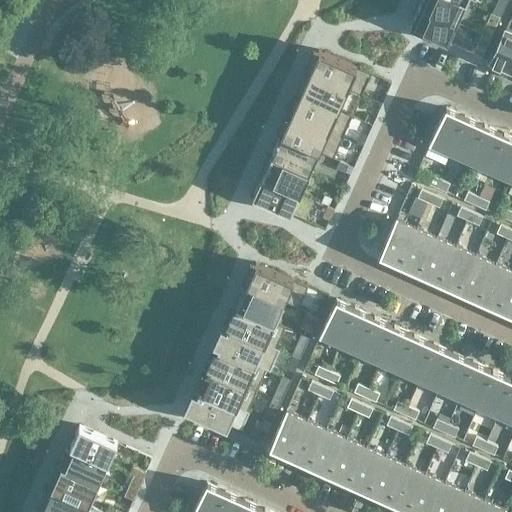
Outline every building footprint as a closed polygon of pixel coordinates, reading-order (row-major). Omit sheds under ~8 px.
[(463,0),(421,0),(420,6),(458,23),(467,2),(463,0)] [(501,17),(508,2),(502,0),(497,0),(492,13),(501,17)] [(447,43),(457,22),(419,5),(409,27),(447,43)] [(488,62),(509,71),(511,63),(511,30),(503,26),(488,62)] [(360,68),(356,66),(325,52),(319,50),(313,47),(304,66),(310,69),(309,71),(362,94),(371,73),(360,68)] [(362,94),(309,71),(300,92),(352,115),(362,94)] [(352,115),(300,92),(299,93),(293,91),(286,108),(291,111),(290,113),(343,136),(352,115)] [(450,153),(467,116),(446,107),(429,144),(450,153)] [(343,136),(290,113),(289,115),(284,112),(276,130),(282,132),(281,134),(319,151),(333,158),(343,136)] [(470,162),(486,125),(467,116),(450,153),(470,162)] [(490,171),(506,134),(486,125),(470,162),(490,171)] [(281,134),(271,155),(309,172),(319,151),(281,134)] [(509,180),(511,173),(511,136),(506,134),(490,171),(509,180)] [(300,193),(309,172),(271,155),(262,176),(300,193)] [(340,161),(337,168),(346,172),(349,165),(340,161)] [(435,187),(439,178),(428,173),(424,182),(435,187)] [(300,193),(262,176),(252,197),(290,214),(300,193)] [(450,183),(439,178),(435,187),(446,192),(450,183)] [(338,200),(343,188),(335,184),(330,197),(338,200)] [(428,202),(432,193),(421,188),(421,189),(417,197),(428,202)] [(475,204),(479,196),(468,191),(464,200),(475,204)] [(443,198),(432,193),(428,202),(439,207),(443,199),(443,198)] [(489,201),(479,196),(475,204),(486,209),(489,201)] [(322,217),(330,220),(335,209),(327,206),(322,217)] [(468,220),(472,211),(461,206),(457,215),(467,220),(468,220)] [(511,221),(511,210),(507,208),(503,217),(511,221)] [(479,225),(482,216),(483,216),(472,211),(468,220),(479,225)] [(401,264),(417,227),(396,218),(380,254),(401,264)] [(507,237),(511,229),(500,224),(496,233),(507,237)] [(420,273),(437,236),(417,227),(401,264),(420,273)] [(440,282),(457,245),(437,236),(420,273),(440,282)] [(460,290),(476,253),(457,245),(440,282),(460,290)] [(479,299),(496,262),(476,253),(460,290),(479,299)] [(247,282),(246,283),(284,300),(299,307),(308,286),(256,262),(250,260),(241,279),(247,282)] [(499,308),(511,279),(511,269),(496,262),(479,299),(499,308)] [(511,313),(511,279),(499,308),(511,313)] [(246,283),(237,305),(274,322),(284,300),(246,283)] [(340,345),(357,308),(336,299),(320,336),(340,345)] [(285,327),(274,322),(237,305),(236,307),(230,304),(222,321),(228,324),(227,326),(276,348),(285,327)] [(360,354),(377,317),(357,308),(340,345),(360,354)] [(380,363),(396,326),(377,317),(360,354),(380,363)] [(276,348),(227,326),(226,328),(221,325),(213,343),(218,345),(218,347),(267,369),(270,370),(280,349),(276,348)] [(399,371),(416,334),(396,326),(380,363),(399,371)] [(301,333),(291,355),(292,355),(300,359),(310,337),(301,333)] [(419,380),(436,343),(416,334),(399,371),(419,380)] [(439,389),(455,352),(436,343),(419,380),(439,389)] [(257,390),(267,369),(218,347),(217,349),(211,346),(203,364),(209,366),(208,368),(257,390)] [(459,398),(475,361),(455,352),(439,389),(459,398)] [(298,364),(300,359),(292,355),(289,362),(297,366),(298,364)] [(478,407),(495,370),(475,361),(459,398),(478,407)] [(296,368),(297,366),(289,362),(286,369),(294,372),(296,368)] [(325,379),(329,370),(318,365),(314,374),(325,379)] [(247,411),(257,390),(208,368),(207,370),(202,367),(194,385),(200,387),(199,389),(247,411)] [(340,375),(329,370),(325,379),(336,384),(340,375)] [(498,416),(511,384),(511,377),(495,370),(478,407),(498,416)] [(319,394),(323,385),(312,380),(308,389),(319,394)] [(365,396),(369,388),(358,383),(354,391),(365,396)] [(511,421),(511,384),(498,416),(511,421)] [(329,399),(333,390),(323,385),(319,394),(329,399)] [(274,397),(281,401),(285,391),(278,388),(274,397)] [(380,392),(369,388),(365,396),(376,401),(380,392)] [(249,412),(247,411),(199,389),(197,392),(192,390),(184,407),(189,410),(194,412),(227,427),(229,423),(242,429),(249,412)] [(274,417),(281,401),(274,397),(273,397),(266,413),(274,417)] [(358,412),(362,403),(351,398),(347,407),(358,412)] [(404,414),(408,405),(397,400),(393,409),(404,414)] [(369,416),(373,408),(362,403),(358,412),(369,416)] [(419,410),(408,405),(404,414),(415,419),(419,410)] [(291,456),(307,419),(286,410),(270,446),(291,456)] [(397,429),(401,420),(390,416),(386,424),(397,429)] [(261,425),(270,429),(273,422),(264,418),(261,425)] [(444,432),(448,423),(437,418),(433,427),(444,432)] [(310,464),(327,428),(307,419),(291,456),(310,464)] [(408,434),(412,425),(401,420),(397,429),(408,434)] [(458,428),(448,423),(444,432),(455,437),(458,428)] [(79,425),(70,446),(108,463),(117,442),(79,425)] [(330,473),(347,436),(327,428),(310,464),(330,473)] [(437,447),(441,438),(430,433),(426,442),(437,447)] [(350,482),(366,445),(347,436),(330,473),(350,482)] [(483,449),(487,441),(476,436),(472,444),(483,449)] [(448,452),(452,443),(441,438),(437,447),(448,452)] [(498,446),(487,441),(483,449),(494,454),(498,446)] [(369,491),(386,454),(366,445),(350,482),(369,491)] [(108,463),(70,446),(69,448),(66,446),(58,463),(61,465),(60,467),(98,484),(108,463)] [(476,465),(480,456),(469,451),(465,460),(476,465)] [(389,500),(406,463),(386,454),(369,491),(389,500)] [(487,470),(491,461),(480,456),(476,465),(487,470)] [(409,509),(425,472),(406,463),(389,500),(409,509)] [(130,472),(143,478),(146,471),(133,465),(130,472)] [(98,484),(60,467),(51,488),(89,505),(98,484)] [(416,511),(431,511),(445,481),(425,472),(409,509),(416,511)] [(124,495),(133,499),(142,479),(133,475),(124,495)] [(454,511),(465,490),(445,481),(431,511),(454,511)] [(218,511),(227,491),(207,482),(193,511),(218,511)] [(103,511),(104,511),(89,505),(51,488),(42,509),(48,511),(103,511)] [(478,511),(484,498),(465,490),(454,511),(478,511)] [(241,511),(247,500),(227,491),(218,511),(241,511)] [(503,511),(505,508),(484,498),(478,511),(503,511)] [(265,511),(267,509),(247,500),(241,511),(265,511)]
